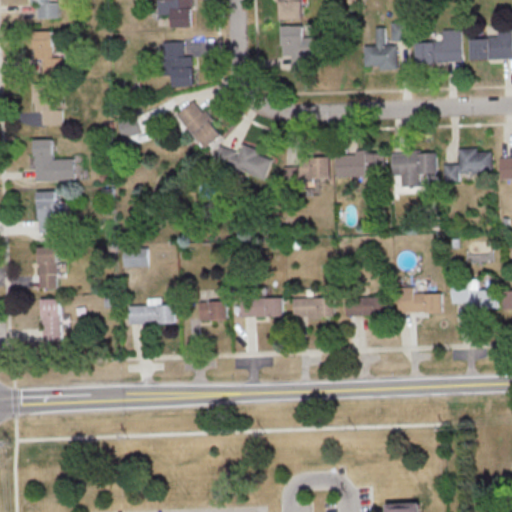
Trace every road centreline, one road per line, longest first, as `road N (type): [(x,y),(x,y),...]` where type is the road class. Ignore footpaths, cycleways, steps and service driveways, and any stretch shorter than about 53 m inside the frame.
road 1 (tertiary): [(0,403),(511,384)]
road 2 (residential): [(511,105),(269,108),(244,85),(235,0)]
